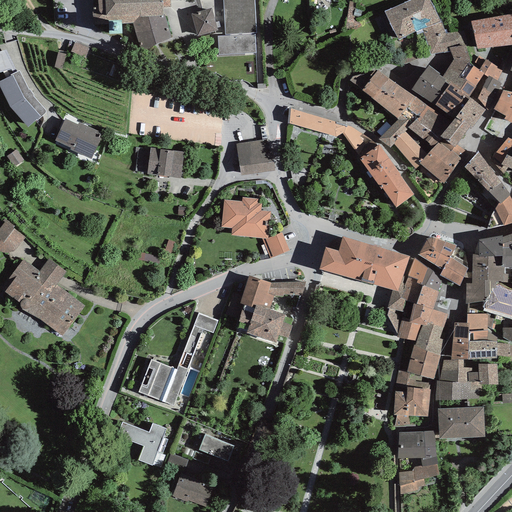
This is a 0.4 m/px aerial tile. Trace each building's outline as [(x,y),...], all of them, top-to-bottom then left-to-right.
[(165,14),(163,0),(99,0),(99,1),(100,6),(94,7),(94,25),(110,25),(110,34),(123,34),(122,27),(132,25),(143,51),(174,37),(165,14)] [(223,0),(226,37),(218,37),(219,54),(255,52),(254,33),(256,33),(254,0),(223,0)] [(430,0),(419,0),(389,15),(402,41),(441,22),(430,0)] [(211,8),(191,14),(197,37),(218,31),(211,8)] [(511,41),(509,21),(473,26),(476,49),(511,43),(511,41)] [(464,30),(428,36),(432,56),(467,50),(464,30)] [(89,49),(74,42),(70,51),(85,58),(89,49)] [(19,71),(0,80),(0,89),(10,108),(28,127),(45,112),(33,96),(28,89),(19,71)] [(466,94),(430,71),(417,92),(453,114),(466,94)] [(446,124),(377,73),(360,95),(430,146),(446,124)] [(511,91),(505,90),(500,109),(511,112),(511,91)] [(489,111),(471,99),(445,139),(463,150),(489,111)] [(346,125),(290,110),(289,124),(336,137),(344,132),(346,125)] [(104,137),(67,120),(56,143),(93,160),(104,137)] [(263,140),(236,144),(241,176),(275,171),(272,153),(265,154),(263,140)] [(450,152),(439,142),(419,163),(443,184),(461,159),(451,151),(450,152)] [(379,145),(359,159),(381,190),(382,189),(396,208),(414,195),(379,145)] [(183,153),(151,148),(147,174),(179,178),(183,153)] [(16,149),(6,156),(14,167),(24,161),(16,149)] [(511,210),(481,161),(462,173),(498,230),(511,221),(511,210)] [(242,203),(224,201),(222,226),(233,228),(232,235),(261,238),(270,258),(288,250),(281,233),(267,239),(269,213),(259,212),(260,205),(257,205),(257,200),(242,199),(242,203)] [(24,237),(5,222),(0,227),(0,251),(3,253),(9,253),(14,251),(24,237)] [(511,232),(508,235),(504,236),(502,267),(511,267),(511,232)] [(452,243),(431,233),(420,257),(441,266),(452,243)] [(503,235),(479,238),(477,254),(472,254),(472,283),(466,284),(465,304),(490,301),(491,289),(495,288),(496,282),(502,281),(502,283),(508,283),(508,274),(504,274),(504,268),(501,268),(503,235)] [(326,250),(320,269),(392,291),(397,292),(400,282),(408,258),(343,239),(338,253),(326,250)] [(141,257),(140,264),(161,266),(161,259),(141,257)] [(35,278),(18,266),(0,292),(62,335),(82,307),(54,288),(66,271),(48,259),(35,278)] [(428,268),(415,260),(407,285),(402,299),(405,300),(414,303),(409,322),(402,319),(401,325),(398,335),(417,341),(415,348),(439,356),(445,341),(438,339),(447,315),(433,310),(442,283),(428,268)] [(468,268),(451,261),(444,279),(461,286),(468,268)] [(270,284),(248,277),(242,296),(239,303),(244,305),(267,312),(272,296),(267,294),(270,284)] [(403,283),(400,282),(397,292),(392,291),(392,293),(388,306),(389,307),(387,315),(398,335),(401,325),(397,315),(398,311),(402,312),(405,300),(402,299),(407,285),(403,283)] [(305,283),(270,284),(267,294),(272,296),(283,296),(283,294),(301,295),(305,283)] [(242,296),(233,293),(226,314),(235,317),(239,303),(242,296)] [(267,312),(244,305),(236,330),(275,343),(278,336),(287,339),(291,327),(281,323),(283,318),(267,312)] [(217,321),(198,314),(193,326),(212,334),(217,321)] [(495,320),(458,319),(457,356),(494,357),(495,320)] [(439,356),(415,348),(408,371),(432,379),(439,356)] [(176,370),(151,360),(139,392),(173,406),(187,369),(177,365),(176,370)] [(494,366),(445,365),(445,399),(493,400),(494,366)] [(431,392),(409,390),(408,394),(396,393),(395,416),(429,417),(431,392)] [(484,409),(440,411),(441,439),(485,437),(484,409)] [(148,432),(121,422),(116,436),(143,446),(138,461),(152,466),(157,452),(162,454),(167,440),(162,438),(166,429),(152,423),(148,432)] [(434,434),(400,437),(401,460),(437,459),(434,434)] [(234,447),(205,435),(198,450),(227,462),(234,447)] [(210,458),(194,451),(192,458),(207,464),(210,458)] [(400,472),(402,497),(427,488),(426,480),(440,476),(438,469),(400,472)] [(213,487),(179,475),(171,497),(187,502),(188,501),(206,507),(213,487)]
